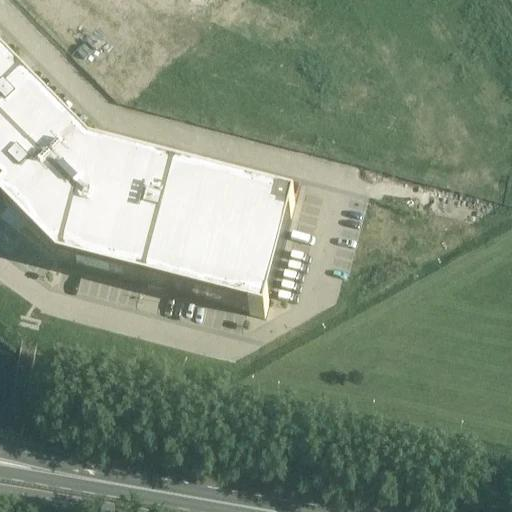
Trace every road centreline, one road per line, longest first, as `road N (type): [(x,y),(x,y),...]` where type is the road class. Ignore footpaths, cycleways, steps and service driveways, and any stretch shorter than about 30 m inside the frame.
road 1 (unclassified): [(0,13),(107,120),(340,181),(303,311),(234,349),(38,297),(0,267)]
road 2 (track): [(27,335),(0,506)]
road 3 (primary): [(162,493),(0,452)]
road 4 (primary): [(0,472),(130,495),(162,493)]
